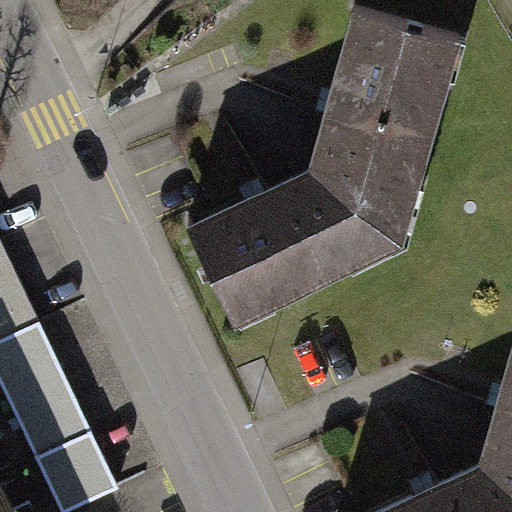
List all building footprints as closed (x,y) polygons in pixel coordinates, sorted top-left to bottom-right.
[(330,171),(425,242),(480,42),(376,13),(330,171)] [(330,171),(201,227),(252,328),(425,242),(330,171)] [(41,511),(0,419),(0,511),(41,511)] [(511,426),(499,475),(511,484),(511,426)] [(511,511),(511,484),(499,475),(418,511),(511,511)]
